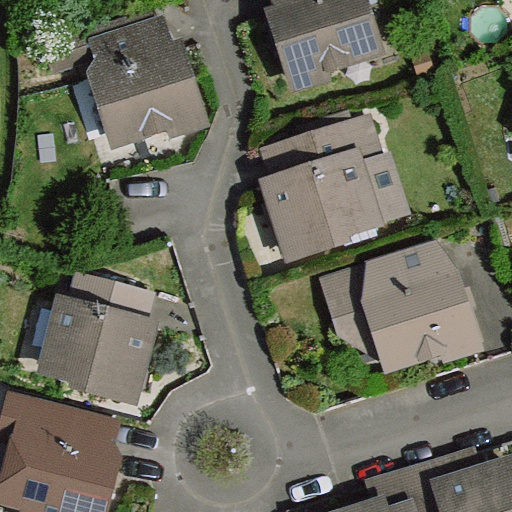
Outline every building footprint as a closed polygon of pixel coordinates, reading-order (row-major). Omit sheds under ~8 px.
[(277,0),(283,14),(272,18),(297,96),(330,85),(329,79),(386,61),(366,0),(277,0)] [(153,17),(48,51),(56,74),(89,64),(117,151),(171,134),(173,142),(208,131),(182,51),(174,54),(164,24),(156,27),(153,17)] [(366,116),(263,149),(272,176),(258,180),(282,255),(337,237),(336,232),(406,210),(387,151),(378,154),(366,116)] [(430,244),(320,280),(344,350),(370,341),(378,366),(439,345),(442,355),(473,345),(447,268),(430,244)] [(62,292),(42,361),(74,370),(73,376),(132,393),(152,319),(143,316),(150,292),(78,271),(71,295),(62,292)] [(115,419),(9,393),(0,431),(13,434),(0,486),(0,492),(26,499),(22,511),(100,511),(116,450),(110,441),(115,419)] [(379,497),(330,511),(511,511),(511,464),(509,455),(477,465),(472,450),(374,481),(379,497)]
